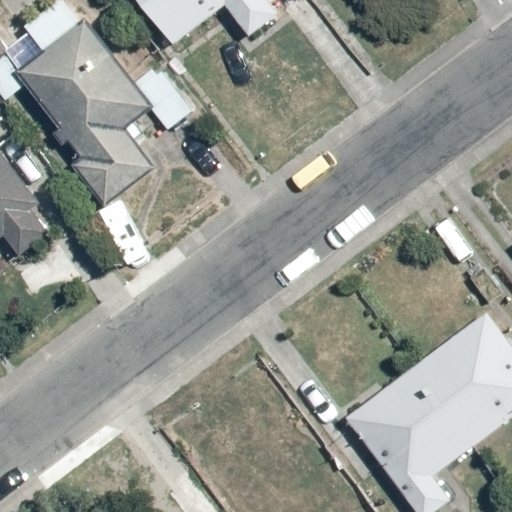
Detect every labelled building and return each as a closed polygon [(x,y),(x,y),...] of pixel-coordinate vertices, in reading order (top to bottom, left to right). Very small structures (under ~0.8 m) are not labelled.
[(0,86),(7,95),(24,83),(87,167),(79,173),(104,207),(156,168),(142,149),(193,112),(160,68),(136,86),(71,0),(61,0),(25,27),(6,41),(0,32),(0,86)] [(290,9),(282,0),(144,0),(179,44),(232,4),(255,35),(290,9)] [(51,216),(38,200),(62,180),(41,154),(17,173),(0,151),(0,240),(17,263),(61,228),(51,216)] [(430,511),(447,499),(432,480),(511,417),(511,348),(485,315),(356,415),(344,424),(412,511),(430,511)] [(213,511),(185,474),(161,492),(175,511),(213,511)]
